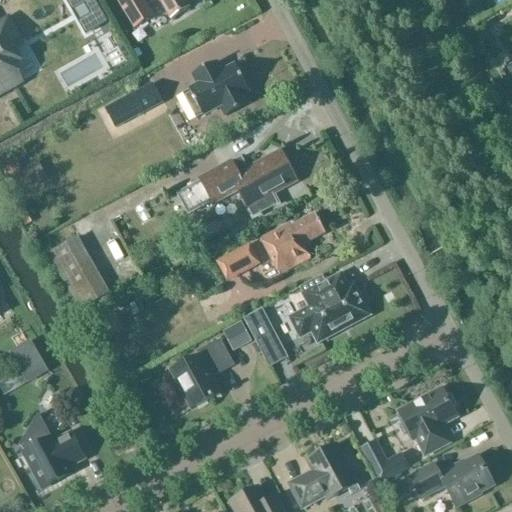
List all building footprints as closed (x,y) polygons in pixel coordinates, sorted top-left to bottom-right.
[(95,0),(67,0),(87,35),(108,24),(95,0)] [(117,0),(136,29),(155,17),(146,2),(149,0),(159,0),(172,21),(190,10),(185,1),(187,0),(117,0)] [(0,94),(22,83),(13,66),(20,62),(11,45),(19,41),(9,22),(0,26),(0,94)] [(196,120),(223,105),(228,114),(244,105),(240,96),(249,91),(235,66),(217,76),(211,65),(192,75),(198,86),(182,95),(196,120)] [(136,94),(106,110),(116,129),(147,113),(136,94)] [(281,206),(275,195),(298,183),(282,152),(239,176),(232,163),(200,181),(201,183),(177,195),(188,217),(212,204),(213,206),(237,193),(252,221),(281,206)] [(326,235),(316,216),(294,227),(292,224),(261,241),(280,277),(311,260),(304,247),(326,235)] [(85,308),(108,295),(77,238),(54,251),(85,308)] [(250,245),(216,263),(227,284),(261,267),(250,245)] [(304,297),(311,310),(291,321),(300,338),(312,332),(319,344),(369,317),(354,288),(348,290),(341,277),(327,285),(323,277),(300,289),(304,297)] [(263,311),(244,320),(259,348),(277,338),(263,311)] [(119,333),(111,317),(92,325),(100,342),(119,333)] [(234,353),(252,343),(241,323),(223,333),(234,353)] [(235,368),(221,341),(197,354),(199,358),(172,372),(192,410),(183,415),(184,416),(221,396),(212,380),(235,368)] [(48,373),(31,342),(10,354),(28,385),(48,373)] [(441,428),(458,419),(454,412),(455,407),(451,399),(446,397),(443,391),(399,414),(413,442),(416,441),(425,457),(449,445),(441,428)] [(27,453),(23,455),(42,491),(74,474),(71,468),(85,461),(71,434),(57,442),(55,438),(52,440),(36,424),(40,417),(39,416),(19,447),(20,448),(21,447),(27,453)] [(337,447),(307,463),(313,473),(289,486),(303,511),(326,498),(328,502),(358,486),(337,447)] [(380,451),(366,458),(381,486),(395,478),(380,451)] [(457,470),(456,468),(440,477),(434,465),(410,478),(422,501),(446,488),(457,509),(481,496),(480,494),(494,487),(479,459),(457,470)] [(286,511),(278,496),(267,502),(260,487),(228,504),(232,511),(286,511)]
